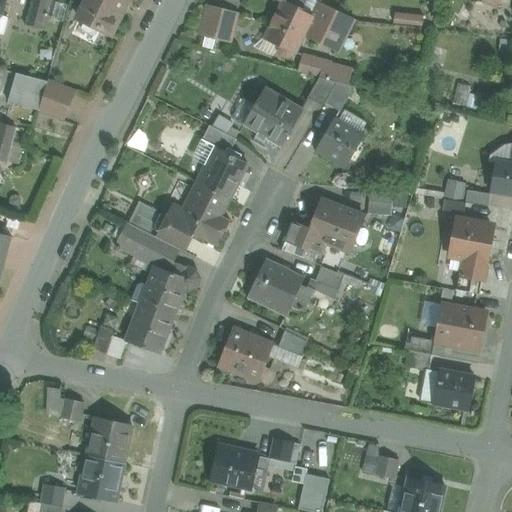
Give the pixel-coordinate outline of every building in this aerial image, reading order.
[(50,0),(32,0),(26,25),(42,29),(50,0)] [(129,0),(88,0),(78,20),(81,21),(111,36),(123,13),(120,12),(126,0),(129,1),(129,0)] [(283,1),(302,10),(307,0),(276,0),(277,0),(282,3),(283,1)] [(302,10),(283,1),(282,3),(265,39),(278,45),(277,50),(280,56),(285,58),(291,57),(295,53),(304,35),(312,17),(312,16),(302,11),(302,10)] [(318,3),(312,16),(312,17),(304,35),(332,49),(338,36),(344,39),(353,20),(318,3)] [(207,7),(200,35),(207,37),(228,42),(230,43),(237,15),(207,7)] [(392,13),(370,11),(369,23),(391,25),(392,17),(392,13)] [(411,19),(392,17),(391,25),(410,27),(411,19)] [(204,48),(224,53),(228,42),(207,37),(204,48)] [(265,39),(261,47),(280,56),(277,50),(278,45),(265,39)] [(331,63),(303,56),(299,73),(319,78),(327,80),(331,63)] [(352,69),(331,63),(327,80),(337,83),(348,85),(352,69)] [(47,82),(16,74),(8,103),(38,111),(47,82)] [(327,80),(319,78),(308,98),(323,107),(326,102),(337,83),(327,80)] [(73,93),(47,82),(38,111),(38,113),(62,121),(73,93)] [(337,83),(326,102),(340,111),(354,87),(337,83)] [(303,110),(266,88),(244,125),(257,133),(255,137),(265,143),(267,139),(281,147),(303,110)] [(367,124),(345,111),(339,122),(360,134),(367,124)] [(143,117),(136,130),(152,138),(158,125),(143,117)] [(219,118),(214,128),(227,135),(232,125),(219,118)] [(339,122),(335,119),(317,150),(346,167),(363,139),(364,136),(360,134),(339,122)] [(16,128),(0,123),(0,142),(11,146),(16,128)] [(214,128),(210,126),(203,141),(216,148),(216,147),(229,153),(236,140),(227,135),(214,128)] [(265,143),(255,137),(252,141),(262,147),(265,143)] [(11,146),(0,142),(0,160),(7,163),(11,146)] [(229,153),(216,147),(216,148),(198,184),(229,200),(248,163),(229,153)] [(511,153),(510,166),(496,163),(491,191),(511,194),(511,153)] [(229,200),(198,184),(184,210),(187,211),(179,228),(194,235),(207,242),(221,216),(229,200)] [(462,186),(450,184),(448,195),(459,198),(462,186)] [(393,193),(370,191),(367,214),(391,217),(393,193)] [(489,194),(467,191),(465,203),(465,204),(487,207),(489,194)] [(364,217),(321,200),(309,230),(307,236),(324,242),(350,253),(364,217)] [(465,203),(444,200),(442,211),(464,215),(464,210),(465,204),(465,203)] [(161,213),(139,202),(129,224),(150,235),(161,213)] [(184,210),(173,204),(156,238),(178,249),(186,253),(194,235),(179,228),(187,211),(184,210)] [(32,210),(22,207),(19,217),(29,220),(32,210)] [(221,216),(207,242),(217,247),(230,221),(221,216)] [(129,224),(116,218),(111,229),(123,235),(129,224)] [(453,241),(488,248),(492,227),(457,221),(453,241)] [(324,242),(307,236),(309,230),(292,223),(285,241),(319,254),(324,242)] [(150,235),(129,224),(123,235),(154,251),(173,260),(178,249),(156,238),(150,235)] [(12,237),(0,234),(0,280),(9,245),(12,237)] [(154,251),(123,235),(116,247),(148,263),(154,251)] [(319,254),(285,241),(281,251),(315,264),(319,254)] [(488,248),(453,241),(451,256),(466,259),(463,275),(463,276),(482,280),(488,248)] [(305,278),(267,259),(248,298),(286,317),(290,307),(300,287),(305,278)] [(366,269),(341,260),(336,273),(343,276),(361,282),(366,269)] [(196,271),(172,262),(167,271),(188,279),(184,289),(188,291),(196,287),(199,279),(196,271)] [(167,271),(155,266),(148,285),(143,283),(137,285),(131,300),(141,304),(140,304),(174,317),(184,289),(188,279),(167,271)] [(336,273),(321,267),(315,282),(338,291),(343,276),(336,273)] [(482,280),(463,276),(463,275),(459,274),(456,291),(479,295),(482,280)] [(315,282),(310,280),(306,290),(314,293),(312,297),(332,305),(338,291),(315,282)] [(306,290),(300,287),(290,307),(304,313),(312,297),(314,293),(306,290)] [(174,317),(140,304),(129,335),(127,341),(160,353),(174,317)] [(488,313),(442,305),(435,341),(435,342),(481,350),(488,313)] [(93,349),(106,353),(115,330),(102,325),(93,349)] [(274,342),(233,328),(219,368),(260,382),(269,356),(272,345),(274,342)] [(115,330),(106,353),(121,358),(127,341),(129,335),(115,330)] [(285,331),(278,347),(303,356),(308,342),(285,331)] [(435,341),(412,337),(409,351),(432,355),(435,342),(435,341)] [(272,345),(269,356),(298,367),(303,356),(278,347),(272,345)] [(432,355),(409,351),(406,366),(426,370),(429,370),(432,355)] [(429,370),(426,370),(420,400),(434,402),(440,372),(429,370)] [(475,378),(440,372),(434,402),(470,409),(475,378)] [(46,415),(61,418),(65,400),(61,399),(60,391),(47,388),(46,415)] [(84,403),(65,399),(65,400),(61,418),(78,422),(79,422),(84,403)] [(131,426),(96,418),(93,429),(90,443),(88,456),(123,464),(131,426)] [(93,429),(85,427),(82,441),(90,443),(93,429)] [(294,444),(276,440),(271,459),(289,463),(294,444)] [(242,451),(223,446),(214,479),(255,490),(263,460),(241,454),(242,451)] [(123,464),(88,456),(79,494),(115,502),(123,464)] [(400,462),(381,458),(377,476),(396,480),(400,462)] [(303,474),(300,510),(316,511),(325,511),(328,476),(303,474)] [(439,511),(446,488),(410,479),(402,511),(439,511)] [(67,489),(49,486),(45,505),(64,508),(67,489)] [(44,511),(45,505),(34,503),(32,511),(44,511)]
